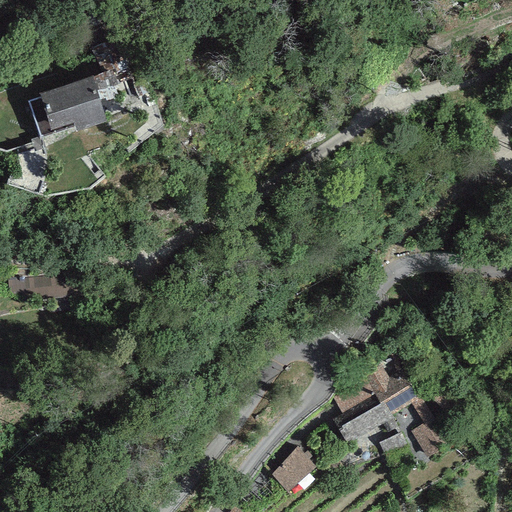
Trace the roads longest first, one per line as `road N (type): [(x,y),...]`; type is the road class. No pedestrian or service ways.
road 1 (unclassified): [(321,351),(301,346),(277,359),(161,511)]
road 2 (unclassified): [(511,269),(407,265),(321,351)]
road 3 (unclassified): [(325,382),(251,459),(215,511)]
